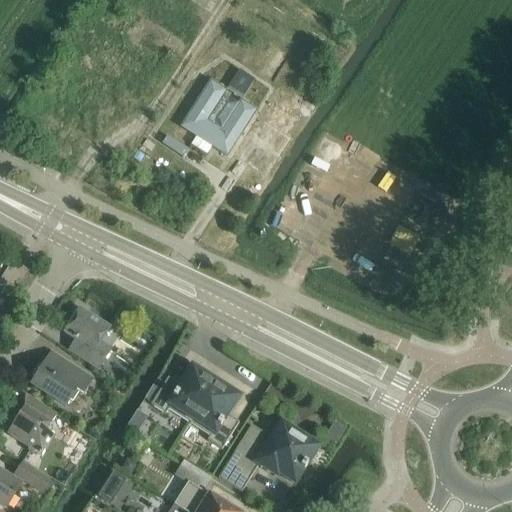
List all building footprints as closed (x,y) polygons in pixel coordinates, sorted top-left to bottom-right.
[(213,83),(182,129),(196,138),(190,148),(205,157),(211,148),(228,159),(259,113),(243,103),(223,133),(209,123),(229,94),(213,83)] [(291,141),(286,137),(293,128),(296,130),(299,125),(273,107),(263,122),(261,120),(235,159),(266,180),(291,141)] [(111,351),(100,344),(109,331),(80,312),(64,336),(81,347),(75,357),(97,372),(111,351)] [(92,381),(59,361),(53,371),(44,366),(31,386),(65,408),(74,394),(81,398),(92,381)] [(229,391),(203,375),(200,378),(192,372),(181,389),(167,381),(150,408),(165,417),(168,412),(209,439),(207,443),(221,453),(238,426),(225,417),(236,400),(227,395),(229,391)] [(57,417),(24,396),(12,416),(17,420),(7,436),(42,458),(55,438),(47,433),(57,417)] [(307,468),(304,467),(315,450),(281,429),(272,442),(251,429),(218,481),(241,495),(259,466),(275,477),(277,474),(295,486),(307,468)] [(128,461),(122,470),(131,476),(137,466),(128,461)] [(184,463),(174,478),(187,486),(173,508),(179,511),(231,511),(197,491),(206,477),(184,463)] [(50,482),(22,465),(14,477),(42,495),(50,482)] [(20,487),(0,473),(0,506),(5,509),(20,487)] [(103,492),(99,498),(111,506),(115,499),(103,492)]
